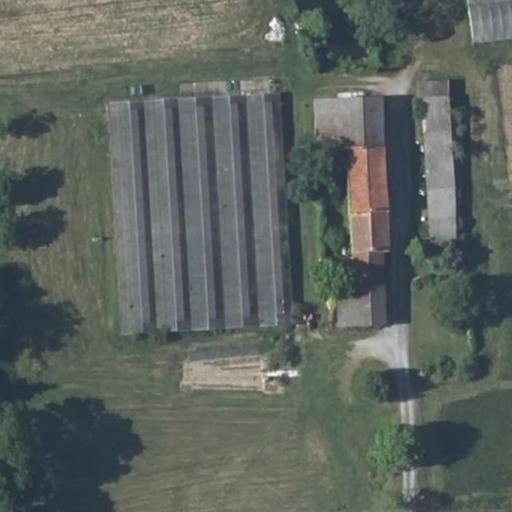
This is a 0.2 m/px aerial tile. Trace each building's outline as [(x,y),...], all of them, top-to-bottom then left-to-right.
[(416,99),(420,99),(428,251),(453,250),(445,82),(415,83),(416,99)] [(278,93),(107,104),(119,332),(290,326),(278,93)] [(313,154),(343,153),(346,215),(382,213),(376,99),(311,101),(313,154)] [(350,290),(350,294),(379,292),(377,252),(385,252),(382,213),(346,215),(350,290)] [(333,292),(334,327),(381,325),(379,292),(350,294),(350,290),(333,292)]
